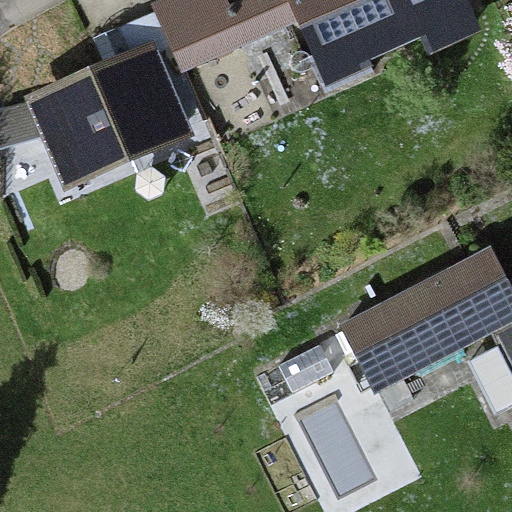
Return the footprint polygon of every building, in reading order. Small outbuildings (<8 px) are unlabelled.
[(177,0),(158,9),(184,69),(213,57),(188,0),(177,0)] [(188,0),(213,57),(301,17),(318,56),(311,58),(325,92),(374,72),(367,53),(423,28),(431,46),(475,27),(463,0),(259,0),(230,13),(224,0),(188,0)] [(43,104),(55,135),(73,179),(182,132),(150,58),(43,104)] [(511,287),(510,288),(493,255),(346,330),(377,389),(498,327),(506,342),(476,357),(503,410),(511,405),(511,287)] [(339,373),(325,346),(284,366),(298,394),(339,373)]
